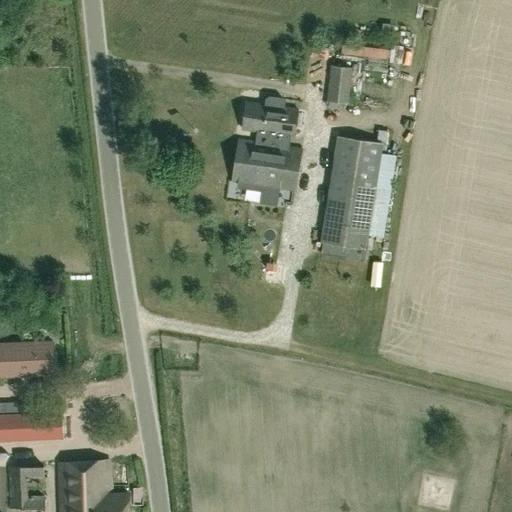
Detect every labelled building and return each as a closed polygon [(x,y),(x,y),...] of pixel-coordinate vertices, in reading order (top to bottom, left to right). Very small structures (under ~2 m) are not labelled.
[(330,66),(327,101),(348,103),(352,68),(330,66)] [(256,143),(275,145),(276,135),(294,137),(298,110),(241,103),(237,128),(258,131),(256,143)] [(336,136),(320,242),(366,250),(383,143),(336,136)] [(256,143),(239,140),(232,182),(295,191),(302,149),(275,145),(256,143)] [(238,290),(255,290),(255,278),(238,279),(238,290)] [(0,377),(55,375),(53,342),(0,344),(0,377)] [(0,442),(25,441),(24,415),(0,415),(0,442)] [(129,511),(129,494),(111,494),(110,462),(59,464),(60,511),(129,511)] [(24,496),(24,476),(43,476),(43,464),(8,464),(8,508),(45,508),(45,496),(24,496)]
